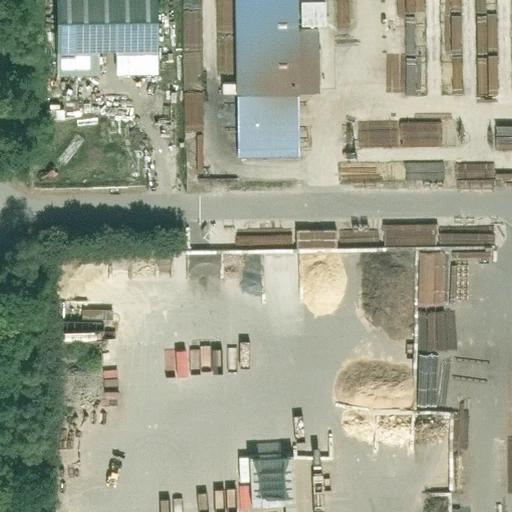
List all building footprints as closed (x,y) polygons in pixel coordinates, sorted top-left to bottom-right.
[(152,0),(56,0),(58,71),(98,70),(97,52),(115,52),(116,69),(154,69),(152,0)] [(296,0),(238,0),(239,156),(298,155),(298,90),(318,90),(317,31),(297,31),(296,0)] [(327,24),(326,0),(306,0),(301,0),(302,25),(327,24)] [(202,46),(202,15),(186,15),(185,46),(202,46)] [(204,172),(203,137),(186,137),(186,172),(204,172)] [(442,293),(442,258),(420,258),(420,293),(442,293)] [(212,366),(219,365),(218,353),(226,352),(225,344),(210,346),(212,366)] [(473,500),(471,473),(476,472),(475,449),(453,450),(456,501),(473,500)] [(251,456),(251,505),(294,505),(293,455),(251,456)]
